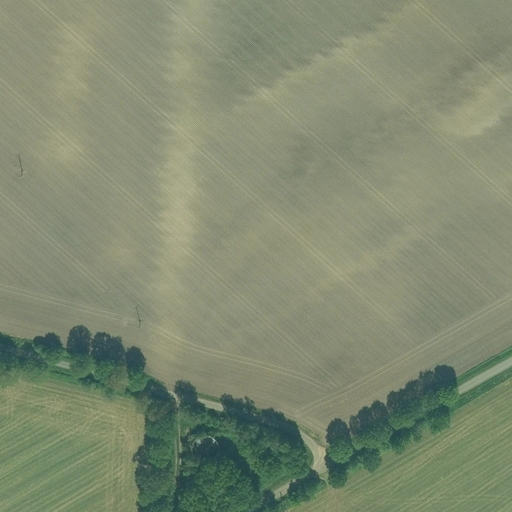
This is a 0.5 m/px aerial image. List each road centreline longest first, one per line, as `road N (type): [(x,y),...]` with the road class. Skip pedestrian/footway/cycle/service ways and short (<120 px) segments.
road 1 (unclassified): [(324,464),(301,434),(0,347)]
road 2 (unclassified): [(324,464),(511,358)]
road 3 (track): [(171,394),(181,425),(172,511)]
